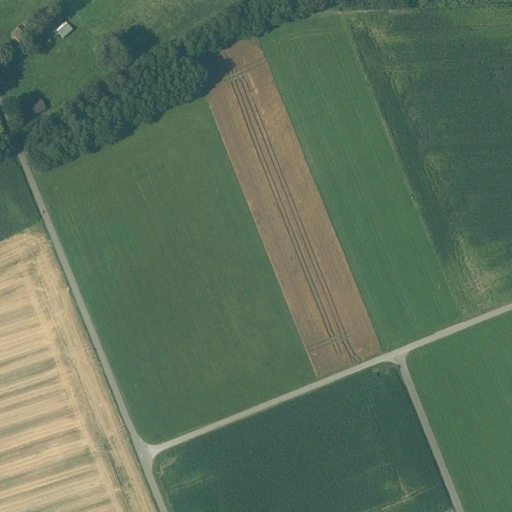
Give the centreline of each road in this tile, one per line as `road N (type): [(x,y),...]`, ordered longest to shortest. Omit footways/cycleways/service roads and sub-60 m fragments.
road 1 (unclassified): [(141,455),(30,179)]
road 2 (unclassified): [(396,353),(141,455)]
road 3 (unclassified): [(460,511),(396,353)]
road 4 (unclassified): [(511,307),(396,353)]
